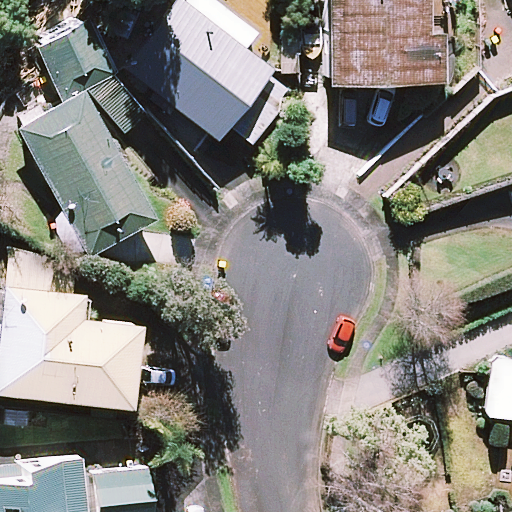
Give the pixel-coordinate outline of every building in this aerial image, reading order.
[(175,0),(172,5),(167,0),(116,63),(209,140),(223,123),(246,143),(289,91),(237,47),(248,34),(207,0),(175,0)] [(318,0),(319,84),(434,83),(433,33),(419,33),(418,0),(318,0)] [(109,72),(73,8),(22,36),(59,102),(11,129),(83,256),(147,219),(76,94),(79,92),(122,136),(148,111),(109,72)] [(71,295),(0,286),(0,392),(121,406),(130,324),(68,317),(71,295)] [(511,361),(486,358),(479,415),(510,419),(507,441),(511,441),(511,361)] [(77,474),(75,456),(0,464),(0,511),(147,511),(145,489),(143,466),(77,474)]
